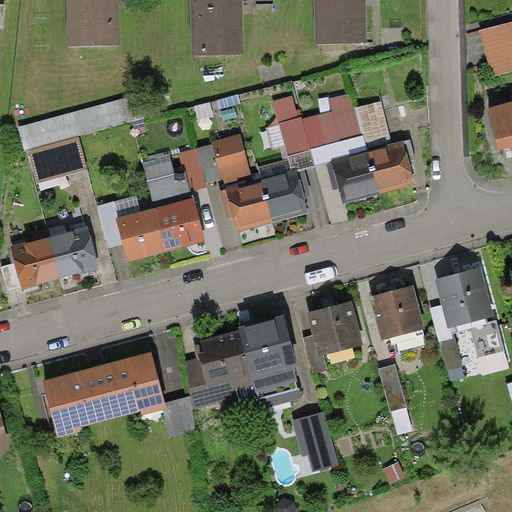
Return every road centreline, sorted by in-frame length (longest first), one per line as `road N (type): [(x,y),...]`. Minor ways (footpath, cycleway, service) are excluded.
road 1 (residential): [(456,225),(0,340)]
road 2 (residential): [(448,0),(456,225)]
